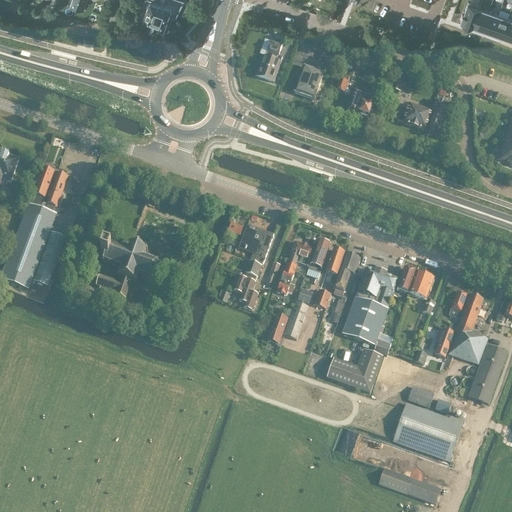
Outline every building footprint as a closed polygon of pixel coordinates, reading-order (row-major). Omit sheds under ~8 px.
[(70,0),(68,5),(84,10),(87,0),(70,0)] [(141,7),(147,10),(142,22),(150,25),(155,27),(156,27),(163,29),(168,30),(171,21),(167,19),(168,16),(169,17),(174,19),(174,17),(176,18),(185,1),(181,0),(141,0),(140,6),(141,6),(141,7)] [(337,17),(341,5),(331,1),(326,13),(337,17)] [(462,13),(460,19),(462,19),(461,22),(472,26),(478,8),(479,8),(480,6),(476,4),(468,2),(464,14),(462,13)] [(488,11),(479,8),(478,8),(472,26),(482,29),(488,11)] [(498,15),(488,11),(482,29),(491,32),(495,24),(498,15)] [(507,18),(498,15),(495,24),(491,32),(501,36),(507,18)] [(511,36),(511,19),(507,18),(501,36),(511,39),(511,36)] [(256,76),(273,82),(280,61),(275,60),(277,55),(278,56),(282,45),(271,41),(267,52),(266,56),(263,55),(256,76)] [(327,59),(338,62),(340,57),(328,53),(327,59)] [(294,93),(313,100),(325,68),(318,66),(317,68),(313,67),(313,69),(304,66),(294,93)] [(391,88),(400,91),(404,77),(395,74),(391,88)] [(336,90),(343,92),(347,81),(340,78),(336,90)] [(371,110),(375,98),(355,91),(349,110),(359,113),(359,114),(360,114),(361,116),(365,117),(367,116),(368,117),(369,115),(372,116),(374,111),(371,110)] [(403,123),(438,135),(448,105),(435,101),(433,108),(432,112),(409,104),(406,113),(400,111),(398,111),(396,113),(395,114),(395,116),(396,118),(397,120),(403,122),(403,123)] [(480,110),(479,116),(487,118),(488,113),(480,110)] [(511,118),(497,160),(511,165),(511,118)] [(0,198),(6,181),(10,182),(18,160),(0,153),(0,198)] [(56,215),(52,213),(55,205),(56,206),(67,177),(42,168),(29,205),(28,204),(0,279),(28,290),(31,281),(48,287),(66,237),(50,231),(56,215)] [(228,232),(239,236),(242,228),(231,224),(228,232)] [(253,260),(263,264),(273,234),(267,232),(266,233),(246,226),(238,249),(255,255),(253,260)] [(318,241),(308,269),(319,273),(329,245),(318,241)] [(299,274),(304,276),(314,249),(295,242),(288,261),(297,264),(301,265),(299,274)] [(99,289),(125,298),(131,280),(134,281),(137,274),(150,279),(158,276),(160,268),(156,262),(143,257),(146,250),(130,244),(127,251),(109,245),(107,249),(103,247),(100,255),(105,257),(103,261),(121,268),(118,275),(121,276),(119,282),(99,275),(95,285),(99,287),(99,289)] [(328,284),(333,285),(344,254),(344,253),(333,249),(325,273),(331,275),(328,284)] [(333,294),(342,298),(343,293),(344,293),(351,274),(354,276),(360,260),(344,254),(333,285),(332,289),(334,290),(333,294)] [(234,273),(243,276),(244,273),(249,275),(248,278),(255,280),(261,266),(248,261),(245,270),(242,269),(242,271),(236,269),(234,273)] [(277,292),(286,295),(287,293),(291,294),(294,285),(290,284),(297,264),(288,261),(277,292)] [(266,284),(272,286),(280,265),(274,263),(266,284)] [(388,309),(386,309),(397,279),(366,268),(342,335),(375,346),(388,309)] [(396,289),(408,294),(416,272),(404,268),(396,289)] [(416,272),(408,294),(426,300),(434,278),(416,272)] [(243,308),(252,311),(258,295),(251,292),(255,282),(238,276),(233,290),(241,293),(238,301),(245,303),(243,308)] [(297,301),(308,305),(313,293),(301,289),(297,301)] [(217,299),(226,302),(229,293),(220,290),(217,299)] [(313,305),(325,309),(331,294),(319,290),(313,305)] [(448,315),(459,319),(461,313),(467,294),(457,291),(450,310),(448,315)] [(472,330),(483,300),(469,295),(447,355),(452,356),(478,365),(488,339),(479,336),(480,332),(472,330)] [(422,312),(430,315),(434,303),(427,300),(422,312)] [(284,336),(296,340),(308,306),(295,302),(293,308),(293,310),(290,317),(284,336)] [(496,320),(501,322),(503,315),(511,318),(511,305),(502,302),(498,313),(496,320)] [(333,313),(339,315),(343,306),(336,303),(333,313)] [(277,346),(280,347),(283,339),(281,339),(288,319),(277,315),(268,341),(278,344),(277,346)] [(449,323),(447,329),(454,331),(456,325),(449,323)] [(438,342),(434,355),(445,359),(454,333),(440,328),(435,341),(438,342)] [(374,351),(387,356),(390,347),(378,343),(374,351)] [(468,397),(487,405),(507,353),(487,345),(468,397)] [(414,362),(422,365),(426,354),(420,352),(422,347),(419,347),(414,362)] [(326,378),(369,393),(382,357),(363,350),(357,368),(333,359),(326,378)] [(443,366),(448,367),(452,356),(447,355),(443,366)] [(407,401),(429,408),(434,394),(412,386),(407,401)] [(435,410),(445,413),(447,414),(448,413),(451,404),(438,399),(435,410)] [(450,416),(450,414),(448,413),(447,414),(445,413),(444,417),(406,403),(392,442),(449,462),(464,420),(450,416)] [(384,469),(378,485),(435,505),(440,489),(384,469)]
